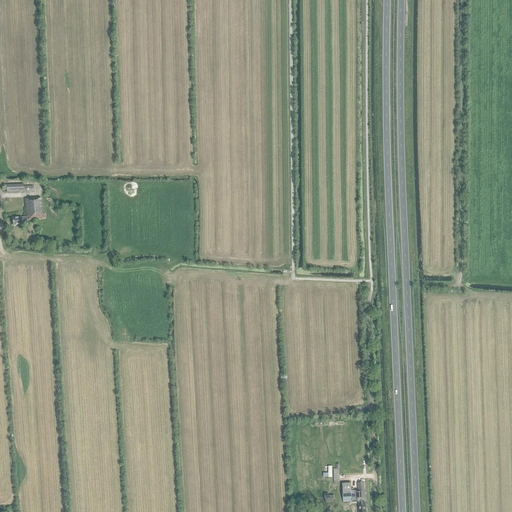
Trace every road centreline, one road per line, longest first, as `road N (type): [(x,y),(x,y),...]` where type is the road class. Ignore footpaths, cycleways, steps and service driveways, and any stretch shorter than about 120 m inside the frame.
road 1 (trunk): [(386,0),(402,511)]
road 2 (trunk): [(416,511),(401,0)]
road 3 (track): [(425,287),(454,287),(462,278),(462,0)]
road 4 (unclassified): [(377,511),(371,280)]
